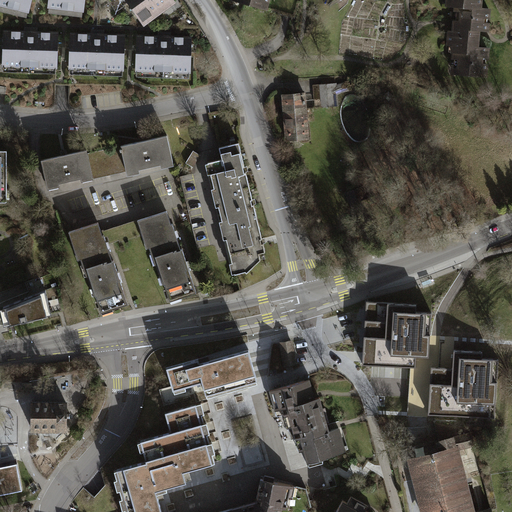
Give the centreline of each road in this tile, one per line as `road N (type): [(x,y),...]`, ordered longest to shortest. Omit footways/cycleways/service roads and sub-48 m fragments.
road 1 (residential): [(0,116),(96,119),(244,87)]
road 2 (residential): [(398,511),(364,392),(311,346),(307,298)]
road 3 (residential): [(244,87),(307,298)]
road 4 (secondary): [(307,298),(511,226)]
road 5 (residential): [(48,511),(122,411),(120,333)]
road 6 (secondary): [(120,333),(307,298)]
road 7 (secondary): [(0,352),(120,333)]
